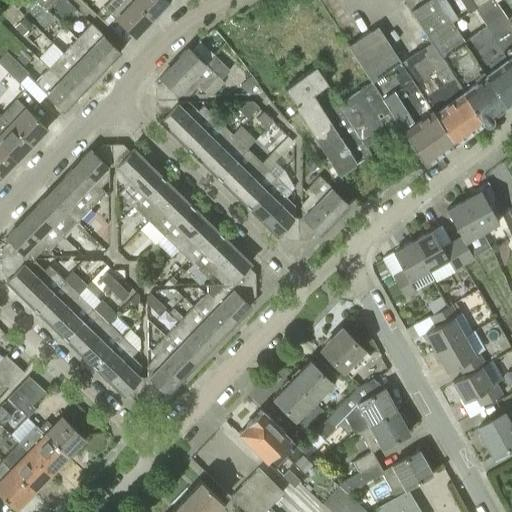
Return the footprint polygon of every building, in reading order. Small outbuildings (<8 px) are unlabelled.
[(41,4),(37,0),(36,0),(31,7),(35,11),(41,4)] [(37,0),(41,4),(48,10),(56,0),(37,0)] [(151,20),(131,0),(110,0),(104,7),(135,37),(151,20)] [(131,0),(151,20),(169,1),(168,0),(131,0)] [(432,43),(441,57),(464,42),(464,41),(459,34),(437,0),(433,0),(412,13),(432,43)] [(488,0),(461,0),(463,3),(468,0),(469,0),(475,8),(488,0)] [(487,26),(477,33),(464,41),(464,42),(482,70),(505,104),(511,98),(511,14),(508,17),(496,0),(488,0),(475,8),(487,26)] [(23,34),(32,25),(24,17),(15,27),(23,34)] [(76,39),(106,67),(121,52),(91,24),(76,39)] [(454,142),(402,63),(378,28),(348,46),(371,82),(399,125),(424,164),(454,142)] [(62,53),(92,82),(106,67),(76,39),(62,53)] [(462,90),(482,121),(483,120),(484,121),(486,122),(488,121),(490,120),(490,118),(490,116),(490,115),(505,104),(482,70),(464,42),(441,57),(462,90)] [(462,90),(441,57),(432,43),(402,63),(454,142),(482,121),(462,90)] [(173,62),(198,85),(203,90),(217,75),(205,62),(189,47),(173,62)] [(22,66),(31,57),(24,51),(16,59),(7,51),(0,57),(0,63),(20,82),(29,72),(22,66)] [(62,53),(48,68),(77,97),(92,82),(62,53)] [(189,94),(198,85),(173,62),(159,77),(164,81),(156,88),(156,94),(189,94)] [(284,87),(295,103),(295,104),(312,93),(327,84),(316,66),(284,87)] [(77,97),(48,68),(34,83),(63,111),(77,97)] [(250,76),(240,85),(246,91),(256,82),(250,76)] [(295,104),(295,103),(293,104),(337,174),(371,154),(367,146),(399,125),(371,82),(324,112),(312,93),(295,104)] [(16,98),(0,113),(0,115),(31,145),(48,128),(32,113),(16,98)] [(253,101),(246,100),(238,109),(247,118),(259,106),(253,101)] [(175,134),(198,110),(189,101),(156,102),(156,108),(164,115),(160,120),(175,134)] [(198,110),(175,134),(190,149),(218,119),(203,104),(198,110)] [(264,111),(258,118),(267,127),(273,121),(264,111)] [(31,145),(0,115),(0,145),(16,161),(31,145)] [(233,133),(218,119),(190,149),(204,162),(233,133)] [(233,133),(204,162),(219,177),(247,147),(233,133)] [(274,159),(293,140),(288,135),(269,154),(274,159)] [(16,161),(0,145),(0,177),(0,178),(16,161)] [(76,164),(101,186),(109,177),(109,145),(101,145),(94,152),(91,148),(76,164)] [(125,186),(148,161),(133,147),(129,151),(122,145),(116,145),(116,178),(125,186)] [(233,191),(261,162),(247,147),(219,177),(233,191)] [(311,156),(306,161),(313,169),(318,163),(311,156)] [(148,161),(125,186),(119,191),(134,205),(162,176),(148,161)] [(248,205),(276,176),(261,162),(233,191),(248,205)] [(101,186),(76,164),(62,178),(91,207),(106,191),(101,186)] [(305,189),(311,195),(334,218),(349,203),(333,188),(337,183),(324,170),(320,175),(319,174),(305,189)] [(148,219),(177,190),(162,176),(134,205),(148,219)] [(261,219),(286,195),(291,190),(276,176),(248,205),(261,219)] [(48,193),(77,221),(78,221),(91,207),(62,178),(48,193)] [(463,199),(481,230),(498,221),(490,207),(498,203),(488,181),(478,186),(480,189),(463,199)] [(163,234),(192,204),(177,190),(148,219),(163,234)] [(34,207),(64,235),(75,224),(77,221),(48,193),(34,207)] [(286,195),(261,219),(277,234),(281,230),(288,237),(295,237),(295,204),(286,195)] [(319,233),(334,218),(311,195),(301,205),(302,237),(308,236),(316,229),(319,233)] [(481,230),(463,199),(446,209),(461,235),(450,241),(462,262),(473,256),(464,240),(481,230)] [(178,248),(207,219),(192,204),(163,234),(178,248)] [(20,222),(44,245),(49,250),(64,235),(34,207),(20,222)] [(192,262),(221,233),(207,219),(178,248),(192,262)] [(44,245),(20,222),(5,237),(9,240),(2,248),(2,259),(31,258),(44,245)] [(412,240),(428,268),(447,257),(453,268),(462,262),(450,241),(441,247),(431,229),(412,240)] [(207,277),(213,270),(236,247),(221,233),(192,262),(207,277)] [(409,279),(428,268),(412,240),(393,251),(402,268),(392,274),(404,295),(415,289),(409,279)] [(128,242),(121,248),(130,257),(136,250),(128,242)] [(226,283),(254,283),(254,273),(246,265),(250,261),(236,247),(213,270),(226,283)] [(20,293),(43,270),(31,258),(2,259),(2,268),(10,275),(5,280),(20,293)] [(43,270),(20,293),(34,308),(63,278),(49,264),(43,270)] [(111,289),(118,282),(107,272),(100,279),(111,289)] [(49,321),(78,292),(63,278),(34,308),(49,321)] [(118,282),(111,289),(122,299),(129,292),(118,282)] [(213,296),(236,319),(251,305),(247,301),(254,293),(254,283),(226,283),(213,296)] [(236,319),(213,296),(207,291),(193,306),(222,334),(236,319)] [(93,306),(78,292),(49,321),(64,336),(93,306)] [(134,306),(139,301),(139,295),(136,292),(128,300),(134,306)] [(147,302),(158,312),(164,306),(150,292),(146,295),(147,302)] [(435,350),(463,335),(453,316),(456,313),(450,303),(430,314),(435,325),(424,331),(435,350)] [(64,336),(79,350),(108,321),(93,306),(64,336)] [(222,334),(193,306),(179,320),(208,348),(222,334)] [(169,311),(178,320),(182,316),(173,307),(169,311)] [(108,321),(79,350),(94,364),(123,335),(130,327),(115,313),(108,321)] [(165,334),(194,362),(208,348),(179,320),(165,334)] [(340,327),(321,347),(343,367),(362,348),(340,327)] [(180,377),(194,362),(165,334),(151,349),(157,355),(180,377)] [(94,364),(109,378),(131,354),(138,349),(123,335),(94,364)] [(463,374),(480,365),(484,363),(478,351),(474,354),(463,335),(435,350),(446,370),(457,363),(463,374)] [(0,379),(8,387),(23,371),(5,354),(0,359),(0,379)] [(131,354),(109,378),(123,393),(127,389),(134,396),(141,396),(141,363),(131,354)] [(180,377),(157,355),(148,364),(148,396),(155,396),(162,389),(165,392),(180,377)] [(290,379),(309,398),(328,378),(309,360),(290,379)] [(480,365),(463,374),(452,380),(463,400),(474,394),(480,404),(501,393),(495,382),(491,384),(480,365)] [(26,416),(33,408),(31,405),(44,391),(27,376),(7,397),(26,416)] [(354,431),(358,429),(368,424),(395,408),(383,387),(373,377),(357,386),(315,430),(324,438),(345,416),(354,431)] [(292,415),(309,398),(290,379),(273,396),(292,415)] [(358,429),(369,450),(371,449),(379,445),(380,446),(407,430),(395,408),(368,424),(358,429)] [(316,497),(333,479),(260,409),(238,432),(273,466),(285,454),(305,474),(298,481),(316,497)] [(503,413),(478,426),(494,455),(511,445),(511,414),(505,417),(503,413)] [(62,415),(45,433),(67,455),(85,437),(62,415)] [(67,455),(45,433),(36,425),(19,443),(50,473),(67,455)] [(50,473),(19,443),(2,461),(33,491),(50,473)] [(389,463),(390,464),(382,468),(380,469),(381,470),(392,491),(430,470),(418,447),(389,463)] [(377,460),(371,449),(369,450),(370,451),(353,460),(359,470),(377,460)] [(380,469),(382,468),(377,460),(359,470),(338,482),(345,489),(364,479),(381,470),(380,469)] [(33,491),(2,461),(0,462),(0,493),(15,508),(33,491)] [(261,511),(269,505),(282,491),(258,467),(230,495),(246,511),(261,511)] [(201,479),(169,511),(220,511),(216,507),(223,500),(201,479)] [(334,480),(317,498),(326,506),(343,488),(334,480)] [(337,511),(352,497),(343,488),(326,506),(332,511),(337,511)] [(377,508),(379,511),(420,511),(407,490),(377,508)] [(353,511),(360,505),(352,497),(337,511),(353,511)]
